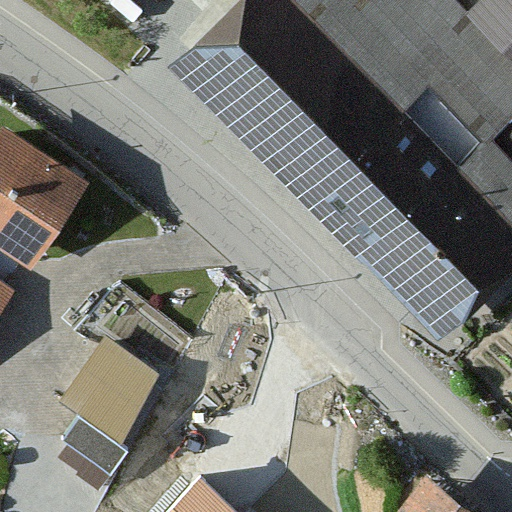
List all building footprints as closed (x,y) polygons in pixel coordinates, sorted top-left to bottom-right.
[(206,0),(154,50),(440,342),(511,271),(511,0),(470,0),(459,11),(447,0),(206,0)] [(80,190),(0,132),(0,248),(25,266),(80,190)] [(154,386),(97,345),(61,395),(117,436),(154,386)] [(468,511),(418,476),(391,511),(468,511)] [(230,511),(197,480),(165,511),(230,511)]
